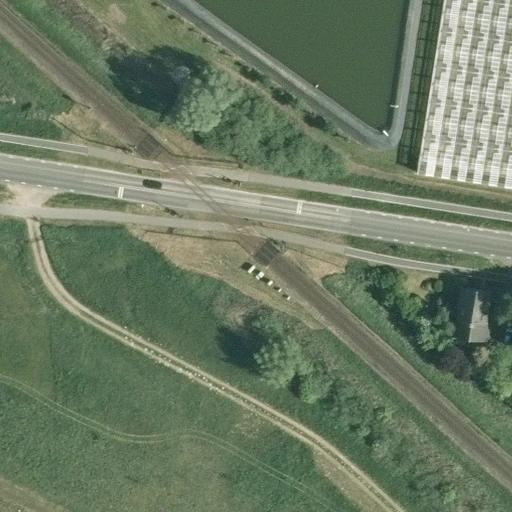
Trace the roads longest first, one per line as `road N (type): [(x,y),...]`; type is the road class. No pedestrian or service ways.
road 1 (track): [(396,511),(318,442),(78,310),(44,269),(36,174)]
road 2 (unclassified): [(511,246),(0,169)]
